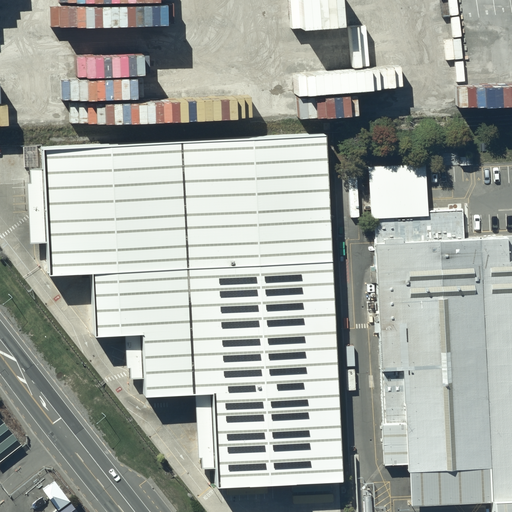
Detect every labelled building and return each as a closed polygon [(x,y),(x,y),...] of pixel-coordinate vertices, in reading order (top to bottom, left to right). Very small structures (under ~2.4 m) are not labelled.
[(319,122),(32,133),(37,258),(74,257),(76,319),(126,318),(128,380),(199,378),(202,470),(332,465),(319,122)] [(344,172),(336,173),(337,194),(346,194),(344,172)] [(511,511),(511,237),(374,243),(384,465),(406,464),(409,510),(489,507),(489,511),(511,511)] [(348,242),(339,242),(340,265),(348,265),(348,242)] [(353,347),(344,348),(345,368),(354,368),(353,347)] [(0,463),(22,447),(0,419),(0,463)] [(75,511),(53,483),(41,492),(57,511),(75,511)] [(371,511),(371,496),(362,497),(362,511),(371,511)]
